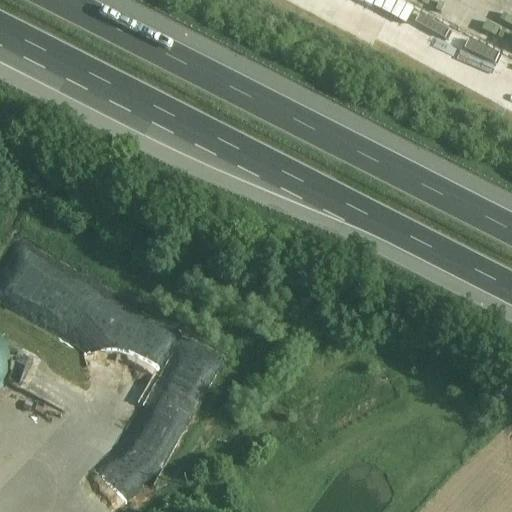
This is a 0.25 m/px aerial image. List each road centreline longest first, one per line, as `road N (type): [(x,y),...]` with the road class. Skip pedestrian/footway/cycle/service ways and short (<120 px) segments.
road 1 (motorway): [(0,38),(511,298)]
road 2 (motorway): [(511,234),(37,0)]
